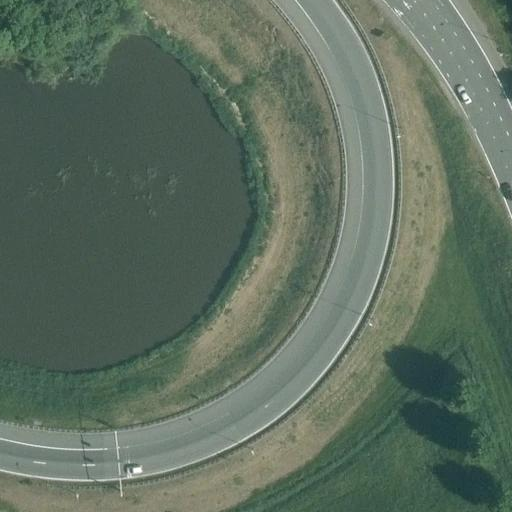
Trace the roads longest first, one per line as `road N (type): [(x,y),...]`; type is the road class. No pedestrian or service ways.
road 1 (motorway): [(317,0),(367,97),(380,192),(366,269),(311,368),(240,425),(159,459),(70,465),(0,455)]
road 2 (motorway): [(511,145),(463,47),(429,0)]
